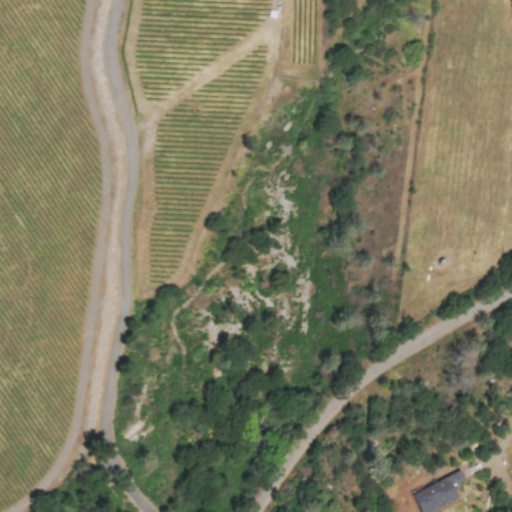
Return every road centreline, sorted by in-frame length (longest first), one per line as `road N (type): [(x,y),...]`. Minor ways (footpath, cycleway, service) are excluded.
road 1 (residential): [(153,511),(109,448),(130,154),(111,38),(119,0)]
road 2 (tertiary): [(256,511),(358,381),(406,346),(511,294)]
